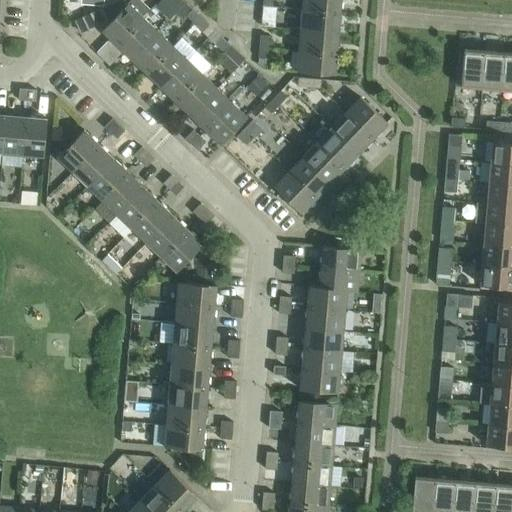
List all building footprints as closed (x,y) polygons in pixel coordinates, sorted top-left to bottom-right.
[(182,0),(161,0),(156,6),(169,19),(175,13),(185,3),(182,0)] [(302,0),(301,9),(339,12),(340,0),(302,0)] [(103,59),(143,17),(128,2),(109,21),(108,20),(102,8),(75,21),(80,32),(97,24),(102,29),(101,30),(110,39),(97,53),(103,59)] [(271,6),(262,5),(260,27),(269,28),(271,6)] [(194,23),(200,17),(192,9),(186,15),(194,23)] [(300,29),(338,32),(339,12),(301,9),(300,29)] [(143,17),(103,59),(109,65),(123,51),(131,59),(158,31),(143,17)] [(200,17),(194,23),(202,31),(208,25),(200,17)] [(298,49),(336,53),(338,32),(300,29),(298,49)] [(158,31),(131,59),(146,73),(172,45),(158,31)] [(259,46),(267,47),(268,35),(260,34),(259,46)] [(223,51),(229,45),(221,37),(215,43),(223,51)] [(172,45),(146,73),(161,87),(187,59),(172,45)] [(229,45),(223,51),(232,59),(238,53),(229,45)] [(267,47),(259,46),(258,57),(266,58),(267,47)] [(336,53),(298,49),(296,70),(334,74),(336,53)] [(481,90),(484,51),(463,49),(460,88),(481,90)] [(484,51),(481,90),(501,91),(504,52),(484,51)] [(511,53),(504,52),(501,91),(511,92),(511,53)] [(187,59),(161,87),(175,101),(202,73),(187,59)] [(202,73),(175,101),(190,115),(217,88),(202,73)] [(258,74),(246,86),(255,95),(267,82),(258,74)] [(309,87),(309,78),(298,77),(297,86),(309,87)] [(309,78),(309,87),(320,87),(321,79),(309,78)] [(18,100),(26,100),(27,89),(19,88),(18,100)] [(217,88),(190,115),(205,129),(231,102),(217,88)] [(36,90),(27,89),(26,100),(35,101),(36,90)] [(273,98),(279,104),(287,96),(280,90),(273,98)] [(345,112),(373,138),(388,123),(360,96),(345,112)] [(279,104),(273,98),(264,107),(271,113),(279,104)] [(231,102),(205,129),(220,144),(246,116),(231,102)] [(323,118),(359,153),(373,138),(345,112),(332,126),(323,118)] [(5,115),(1,154),(22,155),(25,117),(5,115)] [(25,117),(22,155),(43,157),(46,119),(25,117)] [(452,117),(451,126),(464,127),(465,119),(452,117)] [(110,133),(118,124),(112,118),(104,126),(110,133)] [(317,141),(345,168),(359,153),(323,118),(309,132),(318,140),(317,141)] [(244,128),(251,134),(258,126),(252,120),(244,128)] [(486,120),(485,129),(498,130),(499,121),(486,120)] [(499,121),(498,130),(511,132),(511,123),(499,121)] [(118,124),(110,133),(116,138),(124,130),(118,124)] [(52,125),(51,140),(61,141),(62,126),(52,125)] [(251,134),(244,128),(236,136),(243,142),(251,134)] [(191,144),(199,135),(193,129),(185,138),(191,144)] [(72,172),(99,145),(84,130),(57,158),(72,172)] [(448,134),(447,146),(460,147),(461,135),(448,134)] [(199,135),(191,144),(197,150),(205,141),(199,135)] [(303,156),(331,182),(345,168),(317,141),(303,156)] [(490,163),(511,165),(511,144),(491,143),(490,163)] [(72,172),(87,186),(113,159),(99,145),(72,172)] [(140,161),(148,152),(141,146),(133,155),(140,161)] [(148,152),(140,161),(146,166),(154,158),(148,152)] [(289,171),(317,197),(331,182),(303,156),(289,171)] [(101,201),(128,173),(113,159),(87,186),(101,201)] [(488,184),(511,185),(511,165),(490,163),(488,184)] [(444,180),(457,181),(458,167),(446,166),(444,180)] [(317,197),(289,171),(274,186),(302,212),(317,197)] [(128,173),(101,201),(116,215),(143,187),(128,173)] [(169,189),(177,181),(171,175),(163,183),(169,189)] [(457,181),(444,180),(443,191),(456,192),(457,181)] [(177,181),(169,189),(175,195),(183,186),(177,181)] [(511,185),(488,184),(486,204),(511,206),(511,185)] [(143,187),(116,215),(131,229),(157,201),(143,187)] [(157,201),(131,229),(145,243),(172,215),(157,201)] [(198,217),(206,209),(200,203),(192,211),(198,217)] [(474,223),(484,224),(511,226),(511,206),(486,204),(476,203),(474,223)] [(441,220),(453,222),(455,208),(442,206),(441,220)] [(206,209),(198,217),(205,223),(213,214),(206,209)] [(172,215),(145,243),(160,257),(187,229),(172,215)] [(453,222),(441,220),(440,232),(439,241),(452,242),(452,233),(453,222)] [(511,226),(484,224),(482,244),(511,247),(511,226)] [(187,229),(160,257),(175,272),(202,244),(187,229)] [(511,247),(482,244),(481,265),(511,267),(511,247)] [(320,268),(358,271),(360,250),(322,247),(320,268)] [(438,261),(450,262),(451,248),(439,247),(438,261)] [(282,265),(294,266),(294,256),(283,255),(282,265)] [(450,262),(438,261),(437,272),(449,274),(450,262)] [(511,267),(481,265),(479,285),(511,288),(511,267)] [(212,268),(196,269),(197,283),(212,282),(212,268)] [(358,271),(320,268),(319,287),(319,288),(346,291),(346,292),(356,293),(358,271)] [(176,304),(214,307),(215,286),(178,282),(176,304)] [(344,311),(346,292),(346,291),(319,288),(319,287),(308,286),(306,308),(344,311)] [(447,293),(445,306),(458,307),(458,305),(459,295),(459,294),(447,293)] [(279,305),(290,306),(291,296),(280,295),(279,305)] [(230,308),(242,309),(243,300),(231,299),(230,308)] [(496,324),(511,324),(511,303),(498,303),(496,324)] [(174,324),(212,327),(214,307),(176,304),(174,324)] [(242,309),(230,308),(230,316),(241,317),(242,309)] [(304,328),(343,331),(344,311),(306,308),(304,328)] [(172,344),(210,348),(212,327),(174,324),(172,344)] [(494,344),(511,345),(511,324),(496,324),(494,344)] [(443,339),(455,340),(456,327),(444,326),(443,339)] [(303,348),(341,352),(343,331),(304,328),(303,348)] [(276,346),(287,347),(288,337),(276,336),(276,346)] [(227,349),(238,350),(239,340),(228,339),(227,349)] [(455,340),(443,339),(442,351),(454,352),(455,340)] [(170,365),(208,368),(210,348),(172,344),(170,365)] [(492,364),(511,366),(511,345),(494,344),(492,364)] [(287,347),(276,346),(275,353),(286,354),(287,347)] [(301,369),(339,372),(341,352),(303,348),(301,369)] [(238,350),(227,349),(226,356),(238,357),(238,350)] [(491,385),(511,386),(511,366),(492,364),(491,385)] [(169,385),(207,388),(208,368),(170,365),(169,385)] [(273,365),(273,374),(284,375),(285,366),(273,365)] [(439,380),(452,381),(453,367),(440,366),(439,380)] [(339,372),(301,369),(299,390),(337,393),(339,372)] [(223,390),(235,391),(236,381),(224,380),(223,390)] [(452,381),(439,380),(437,399),(450,400),(452,381)] [(479,404),(489,404),(489,405),(511,407),(511,386),(491,385),(481,384),(479,404)] [(167,405),(205,409),(207,388),(169,385),(167,405)] [(235,391),(223,390),(223,397),(234,398),(235,391)] [(296,422),(334,425),(336,404),(298,401),(296,422)] [(165,426),(203,429),(205,409),(167,405),(165,426)] [(511,407),(489,405),(487,425),(511,427),(511,407)] [(437,407),(435,421),(448,422),(449,408),(437,407)] [(269,420),(281,421),(281,411),(270,410),(269,420)] [(220,431),(231,432),(232,421),(221,420),(220,431)] [(281,421),(269,420),(269,428),(280,428),(281,421)] [(122,421),(121,431),(130,432),(131,422),(122,421)] [(447,433),(448,422),(435,421),(435,432),(447,433)] [(295,442),(333,446),(334,425),(296,422),(295,442)] [(511,427),(487,425),(485,446),(511,448),(511,427)] [(203,429),(165,426),(163,447),(201,450),(203,429)] [(293,463),(331,466),(333,446),(295,442),(293,463)] [(266,460),(277,461),(278,452),(266,451),(266,460)] [(277,461),(266,460),(265,468),(276,469),(277,461)] [(291,483),(329,486),(331,466),(293,463),(291,483)] [(154,486),(182,511),(197,496),(169,470),(154,486)] [(88,471),(87,480),(96,481),(97,472),(88,471)] [(405,511),(432,511),(435,478),(414,476),(412,505),(406,505),(405,511)] [(354,478),(353,487),(362,488),(363,479),(354,478)] [(435,478),(432,511),(452,511),(456,480),(435,478)] [(456,480),(452,511),(473,511),(476,482),(456,480)] [(476,482),(473,511),(493,511),(496,483),(476,482)] [(289,503),(328,507),(329,486),(291,483),(289,503)] [(511,511),(511,484),(496,483),(493,511),(511,511)] [(140,500),(152,511),(181,511),(182,511),(154,486),(140,500)] [(262,501),(273,502),(274,493),(263,492),(262,501)] [(129,511),(152,511),(140,500),(129,511)] [(273,502),(262,501),(262,509),(273,510),(273,502)] [(327,511),(328,507),(289,503),(288,511),(327,511)]
